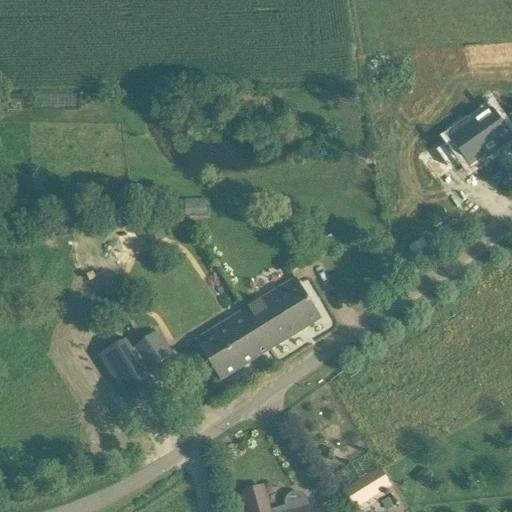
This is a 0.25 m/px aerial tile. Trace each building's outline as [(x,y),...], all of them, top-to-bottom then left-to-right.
[(19,97),(6,98),(7,106),(20,105),(19,97)] [(511,145),(505,133),(436,173),(451,198),(475,183),(479,189),(505,174),(508,180),(511,177),(511,145)] [(29,181),(29,192),(39,192),(39,181),(29,181)] [(185,217),(207,216),(207,202),(185,202),(185,217)] [(159,219),(141,226),(142,229),(148,245),(167,238),(159,219)] [(70,220),(62,220),(63,235),(71,234),(70,220)] [(323,242),(320,236),(291,253),(301,270),(338,249),(331,237),(323,242)] [(262,299),(245,309),(271,350),(322,319),(311,302),(299,282),(296,278),(262,299)] [(245,309),(196,339),(212,364),(222,381),(271,350),(245,309)] [(150,370),(172,355),(158,334),(135,350),(150,370)] [(126,336),(104,349),(133,393),(156,378),(150,370),(135,350),(126,336)] [(329,452),(328,460),(336,462),(337,453),(329,452)] [(426,468),(417,476),(424,484),(432,475),(426,468)] [(355,511),(392,488),(380,469),(343,492),(355,511)] [(287,511),(269,511),(263,487),(244,493),(249,511),(311,511),(309,504),(306,500),(302,497),(297,496),(293,497),(289,501),(287,505),(287,510),(287,511)]
